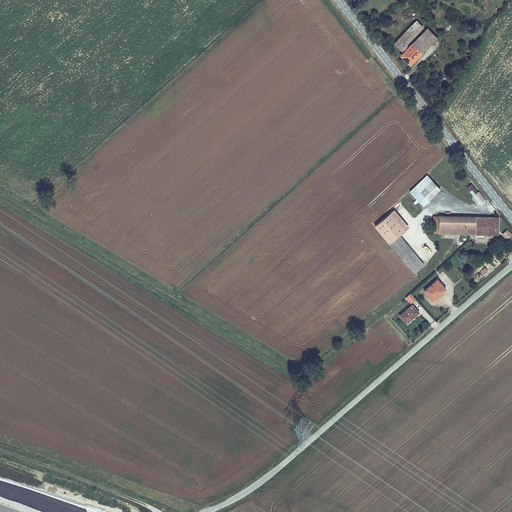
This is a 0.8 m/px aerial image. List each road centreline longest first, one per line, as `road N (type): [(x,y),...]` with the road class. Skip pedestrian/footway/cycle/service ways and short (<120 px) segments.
road 1 (tertiary): [(511,265),(261,482),(204,511)]
road 2 (secondary): [(338,0),(511,217)]
road 3 (track): [(0,448),(160,511)]
